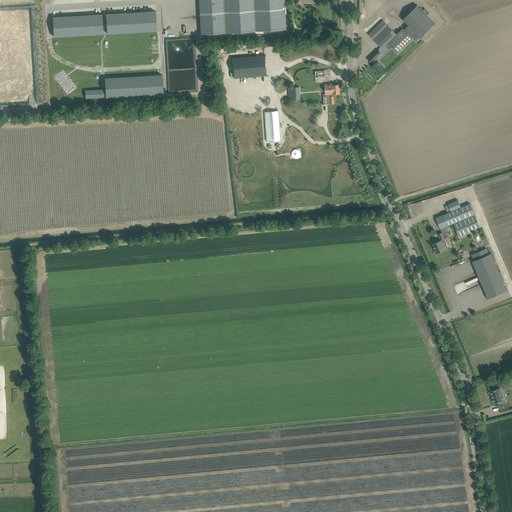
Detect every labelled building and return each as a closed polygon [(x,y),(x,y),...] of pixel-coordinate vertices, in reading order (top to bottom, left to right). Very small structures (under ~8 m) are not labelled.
[(196,0),(199,31),(289,25),(286,0),(196,0)] [(399,53),(413,39),(416,41),(420,37),(421,37),(435,23),(417,5),(403,19),(409,25),(404,29),(403,28),(396,34),(383,21),(369,35),(382,48),(385,45),(389,49),(392,47),(399,53)] [(155,11),(106,14),(107,33),(156,31),(155,11)] [(102,14),(53,17),(54,36),(103,34),(102,14)] [(379,73),(383,70),(384,68),(378,62),(377,62),(374,60),(376,58),(373,54),(368,59),(371,62),(372,62),(374,64),(372,66),(379,73)] [(266,56),(233,59),(234,79),(267,77),(266,56)] [(163,94),(162,75),(105,78),(105,89),(85,91),(86,98),(106,97),(163,94)] [(326,94),(333,94),(340,93),(339,84),(333,85),(333,84),(325,84),(326,94)] [(301,99),(301,87),(286,87),(286,90),(288,90),(289,99),(301,99)] [(331,104),(334,104),(333,94),(326,94),(326,98),(331,97),(331,104)] [(304,106),(290,108),(293,140),(309,138),(309,130),(306,131),(304,106)] [(262,108),(248,109),(251,139),(265,138),(262,108)] [(480,228),(479,224),(470,203),(461,206),(458,200),(448,204),(451,211),(436,217),(441,228),(443,232),(445,231),(443,227),(454,223),(460,237),(480,228)] [(444,242),(443,242),(442,239),(433,243),(435,248),(434,248),(436,253),(445,249),(446,249),(447,247),(446,243),(444,242)] [(472,254),(474,260),(473,261),(488,298),(507,291),(491,253),(490,254),(487,248),(472,254)] [(502,391),(501,391),(500,388),(499,388),(490,391),(494,403),(498,401),(499,403),(502,402),(502,400),(503,400),(501,396),(504,396),(502,391)]
